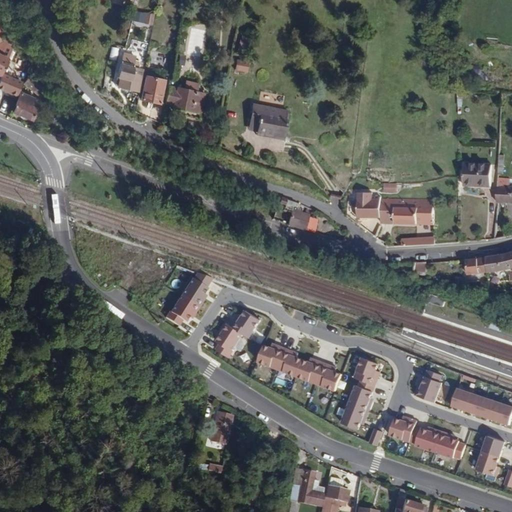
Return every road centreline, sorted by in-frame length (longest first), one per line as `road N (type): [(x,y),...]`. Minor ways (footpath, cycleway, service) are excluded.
road 1 (residential): [(382,251),(309,199),(108,116),(75,84),(54,45),(47,0)]
road 2 (residential): [(511,438),(410,402),(401,359),(226,291),(184,352)]
road 3 (secondary): [(184,352),(341,449),(511,508)]
road 4 (residential): [(382,251),(288,236),(90,161)]
road 5 (secondary): [(54,183),(77,277),(184,352)]
road 6 (residential): [(511,243),(382,251)]
